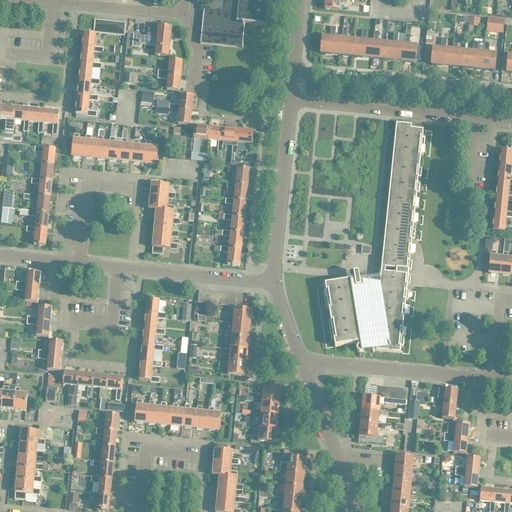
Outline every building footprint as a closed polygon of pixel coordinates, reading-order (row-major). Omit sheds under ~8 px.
[(266,26),(268,0),(223,0),(223,2),(204,7),(200,44),(242,48),(244,24),(266,26)] [(345,0),(325,0),(326,0),(325,0),(324,9),(338,10),(339,1),(342,2),(342,3),(345,3),(345,0)] [(453,11),(452,21),(461,22),(462,12),(453,11)] [(467,26),(478,27),(479,19),(468,18),(467,26)] [(487,27),(497,27),(496,33),(502,34),(503,21),(487,20),(487,27)] [(133,35),(132,47),(139,48),(140,44),(156,46),(155,56),(168,57),(171,28),(158,27),(158,33),(148,32),(148,36),(133,35)] [(340,56),(341,39),(334,38),(334,34),(338,35),(338,30),(335,29),(335,28),(330,27),(329,38),(322,37),(320,54),(340,56)] [(342,39),(341,39),(340,56),(352,57),(353,40),(346,39),(347,28),(343,28),(342,39)] [(353,40),(352,57),(371,59),(372,42),(365,41),(366,31),(362,30),(361,41),(353,40)] [(371,59),(383,60),(385,43),(386,33),(374,31),(372,42),(371,59)] [(402,62),(404,45),(397,44),(398,34),(393,33),(392,44),(385,43),(383,60),(402,62)] [(93,51),(93,52),(102,53),(103,48),(94,47),(95,35),(84,34),(82,50),(93,51)] [(404,45),(402,62),(415,63),(415,58),(420,58),(421,49),(416,49),(416,46),(408,46),(409,35),(405,35),(404,45)] [(450,67),(452,50),(445,49),(446,39),(441,38),(440,49),(432,48),(431,65),(450,67)] [(462,68),(464,51),(457,50),(457,40),(453,39),(452,50),(450,67),(462,68)] [(471,52),(464,51),(462,68),(482,70),(483,53),(476,52),(477,42),(472,41),(471,52)] [(483,53),(482,70),(494,71),(496,54),(494,54),(495,44),(484,43),(483,53)] [(92,67),(92,68),(101,69),(101,64),(92,63),(93,52),(93,51),(82,50),(80,66),(92,67)] [(157,74),(180,77),(181,62),(169,61),(168,71),(158,70),(157,74)] [(90,83),(90,84),(99,85),(100,80),(90,79),(92,68),(92,67),(80,66),(79,82),(90,83)] [(178,92),(180,77),(157,74),(157,76),(151,75),(151,78),(167,79),(166,90),(178,92)] [(88,99),(88,100),(97,101),(98,96),(89,95),(90,84),(90,83),(79,82),(77,98),(88,99)] [(168,109),(191,111),(193,97),(180,95),(179,106),(169,105),(168,109)] [(88,99),(77,98),(75,114),(86,115),(86,116),(96,117),(96,112),(87,111),(88,100),(88,99)] [(12,137),(14,120),(15,108),(0,106),(0,111),(0,118),(6,119),(4,140),(12,141),(12,137)] [(15,108),(14,120),(24,121),(23,132),(27,132),(28,122),(30,109),(15,108)] [(191,111),(168,109),(156,108),(156,114),(168,115),(168,113),(178,114),(177,125),(190,126),(191,111)] [(30,109),(28,122),(39,123),(38,133),(42,133),(43,123),(44,111),(30,109)] [(44,111),(43,123),(53,124),(52,135),(56,135),(58,112),(44,111)] [(410,129),(411,126),(396,124),(395,129),(399,129),(387,241),(384,241),(381,268),(382,268),(408,271),(408,270),(410,270),(411,262),(409,262),(410,255),(412,255),(413,246),(411,246),(411,239),(414,239),(415,231),(412,230),(413,224),(415,224),(416,215),(414,215),(415,208),(417,208),(418,200),(415,199),(416,192),(419,193),(419,184),(417,184),(418,177),(420,177),(421,169),(419,168),(420,155),(422,155),(424,138),(422,137),(423,130),(410,129)] [(208,140),(209,128),(195,126),(193,139),(201,140),(199,154),(206,155),(208,140)] [(209,128),(208,140),(218,142),(217,152),(221,152),(222,142),(224,129),(209,128)] [(224,129),(222,142),(233,143),(231,164),(234,164),(235,158),(237,143),(238,131),(224,129)] [(83,158),(95,159),(97,142),(90,142),(91,131),(86,130),(85,141),(83,158)] [(97,142),(95,159),(108,160),(109,144),(102,143),(103,131),(99,130),(97,142)] [(109,144),(108,160),(120,162),(121,145),(114,144),(115,131),(111,130),(109,144)] [(238,131),(237,143),(247,145),(246,155),(250,155),(253,132),(238,131)] [(83,158),(85,141),(78,140),(78,135),(74,135),(74,134),(74,135),(71,157),(83,158)] [(131,163),(133,146),(126,145),(126,140),(122,139),(121,145),(120,162),(131,163)] [(134,140),(133,146),(131,163),(144,164),(145,147),(138,147),(138,140),(134,140)] [(146,142),(145,147),(144,164),(156,165),(158,148),(150,147),(150,142),(146,142)] [(42,165),(53,167),(55,150),(44,149),(44,148),(35,147),(34,152),(43,153),(42,164),(42,165)] [(501,151),(499,168),(510,169),(510,170),(511,169),(511,164),(511,152),(501,151)] [(42,165),(42,164),(33,163),(33,168),(41,169),(40,180),(40,181),(52,182),(53,167),(42,165)] [(235,185),(247,186),(249,170),(238,169),(238,168),(228,167),(228,173),(232,173),(231,183),(236,184),(235,185)] [(499,168),(497,183),(509,184),(509,186),(511,186),(511,180),(509,180),(510,170),(510,169),(499,168)] [(39,185),(38,196),(38,197),(50,198),(52,182),(40,181),(40,180),(32,179),(32,184),(39,185)] [(234,201),(245,202),(247,186),(235,185),(236,184),(231,183),(227,183),(226,188),(228,189),(226,199),(234,200),(234,201)] [(509,184),(497,183),(496,199),(507,200),(507,202),(511,202),(511,196),(507,196),(509,186),(509,184)] [(150,197),(167,199),(174,200),(174,194),(167,193),(168,186),(151,184),(150,197)] [(38,197),(38,196),(30,195),(29,200),(38,201),(37,212),(37,213),(48,214),(50,198),(38,197)] [(149,209),(156,210),(173,212),(173,207),(166,206),(167,199),(150,197),(149,209)] [(232,217),(244,218),(245,202),(234,201),(234,200),(226,199),(225,199),(224,204),(233,205),(232,216),(232,217)] [(507,200),(496,199),(494,215),(505,217),(505,218),(511,218),(511,212),(506,212),(507,202),(507,200)] [(0,220),(7,221),(9,206),(0,205),(0,220)] [(37,213),(37,212),(20,210),(20,215),(36,217),(35,228),(35,229),(47,230),(48,214),(37,213)] [(155,223),(171,225),(179,226),(179,220),(172,219),(173,212),(156,210),(155,223)] [(230,233),(242,234),(244,218),(232,217),(232,216),(218,215),(218,220),(232,221),(231,232),(230,233)] [(505,217),(494,215),(493,232),(503,233),(503,234),(511,234),(511,229),(504,228),(505,218),(505,217)] [(153,235),(170,237),(177,238),(178,232),(171,232),(171,225),(155,223),(153,235)] [(35,229),(35,228),(26,227),(26,232),(35,233),(33,245),(38,246),(40,247),(40,246),(45,246),(47,230),(35,229)] [(230,233),(231,232),(218,231),(217,236),(230,238),(229,248),(229,249),(240,250),(242,234),(230,233)] [(169,244),(170,237),(153,235),(151,254),(162,256),(163,249),(176,250),(177,244),(169,244)] [(504,241),(502,258),(501,275),(511,276),(511,258),(507,258),(508,241),(504,241)] [(229,249),(229,248),(225,248),(225,245),(220,245),(220,247),(214,247),(213,252),(228,254),(227,265),(239,266),(240,250),(229,249)] [(488,274),(501,275),(502,258),(495,257),(495,252),(491,251),(490,257),(488,274)] [(372,352),(373,353),(373,350),(376,351),(399,353),(400,346),(403,347),(404,329),(402,329),(403,315),(406,316),(407,307),(404,307),(405,300),(407,300),(408,291),(406,291),(407,284),(409,285),(410,276),(407,276),(408,275),(384,273),(384,271),(385,268),(382,268),(381,268),(381,271),(381,272),(379,283),(372,351),(372,352)] [(15,286),(38,289),(40,274),(27,273),(26,284),(16,282),(15,286)] [(372,351),(379,283),(372,282),(371,276),(367,280),(367,282),(359,281),(358,273),(347,274),(348,281),(325,285),(326,292),(323,292),(326,310),(328,309),(331,322),(328,323),(331,340),(333,340),(334,347),(358,343),(358,347),(357,348),(356,348),(356,349),(356,350),(356,351),(357,352),(357,353),(358,353),(359,353),(360,353),(372,351)] [(37,303),(38,289),(15,286),(15,290),(26,292),(24,302),(37,303)] [(157,318),(165,319),(166,314),(157,313),(159,302),(154,301),(154,300),(152,300),(152,301),(147,300),(145,316),(157,318)] [(191,305),(183,304),(181,321),(189,322),(191,305)] [(27,321),(49,323),(51,308),(39,307),(38,318),(27,317),(27,321)] [(232,322),(250,324),(252,311),(234,309),(233,319),(226,318),(226,323),(232,323),(232,322)] [(155,334),(164,335),(164,330),(156,329),(157,318),(145,316),(143,332),(155,334)] [(48,338),(49,323),(27,321),(26,325),(37,326),(36,337),(48,338)] [(231,335),(249,337),(250,324),(232,322),(232,323),(231,332),(225,331),(224,336),(231,336),(231,335)] [(153,350),(154,350),(166,352),(166,348),(162,348),(163,346),(154,345),(155,334),(143,332),(142,348),(153,350)] [(230,348),(247,350),(249,337),(231,335),(231,336),(230,345),(223,344),(223,349),(229,350),(230,348)] [(11,338),(10,348),(19,349),(19,339),(11,338)] [(38,355),(61,357),(62,343),(50,342),(49,352),(38,351),(38,355)] [(198,348),(199,342),(195,342),(195,346),(189,345),(188,359),(195,359),(196,348),(198,348)] [(152,366),(152,367),(164,368),(165,363),(161,363),(161,362),(152,361),(154,350),(153,350),(142,348),(140,364),(152,366)] [(228,361),(246,363),(247,350),(230,348),(229,350),(229,358),(222,358),(222,362),(228,363),(228,361)] [(61,357),(38,355),(38,357),(31,356),(31,359),(48,360),(47,371),(59,372),(61,357)] [(185,362),(177,361),(176,369),(184,370),(185,362)] [(228,361),(228,363),(227,371),(221,370),(220,375),(228,376),(228,375),(245,377),(246,363),(228,361)] [(151,377),(152,367),(152,366),(140,364),(138,381),(149,382),(159,383),(159,378),(151,377)] [(187,374),(195,375),(196,367),(188,366),(187,374)] [(77,386),(78,374),(64,373),(63,385),(73,386),(72,396),(76,396),(77,386)] [(90,398),(91,387),(93,376),(78,374),(77,386),(87,387),(86,397),(90,398)] [(107,377),(93,376),(91,387),(100,388),(99,399),(105,399),(106,389),(107,377)] [(107,377),(106,389),(116,390),(115,401),(119,401),(120,391),(121,390),(122,379),(107,377)] [(376,386),(375,399),(362,397),(361,410),(379,412),(379,411),(380,402),(387,403),(387,399),(381,398),(383,387),(376,386)] [(3,392),(1,409),(13,411),(14,393),(7,393),(7,387),(3,387),(3,392)] [(14,393),(13,411),(25,412),(27,395),(19,394),(19,389),(15,388),(14,393)] [(261,402),(279,403),(281,390),(263,388),(262,398),(255,398),(254,402),(261,403),(261,402)] [(47,389),(45,403),(54,403),(56,390),(47,389)] [(433,403),(456,405),(457,391),(440,389),(439,396),(444,397),(444,400),(433,399),(433,403)] [(146,424),(148,407),(141,407),(141,401),(137,401),(136,406),(134,423),(146,424)] [(158,426),(160,409),(152,408),(153,402),(148,402),(148,407),(146,424),(158,426)] [(260,415),(278,417),(279,403),(261,402),(261,403),(260,411),(253,411),(253,415),(260,416),(260,415)] [(170,427),(172,410),(165,409),(165,404),(160,403),(160,409),(158,426),(170,427)] [(170,427),(182,428),(184,411),(176,410),(177,403),(174,403),(173,405),(172,410),(170,427)] [(456,405),(433,403),(433,407),(443,408),(442,419),(454,420),(456,405)] [(195,429),(196,412),(189,411),(189,406),(184,406),(184,411),(182,428),(195,429)] [(197,407),(196,412),(195,429),(206,431),(208,413),(201,413),(201,407),(197,407)] [(48,423),(56,423),(57,408),(49,408),(48,423)] [(208,413),(206,431),(219,432),(221,415),(212,414),(213,408),(208,408),(208,413)] [(377,426),(378,424),(378,415),(385,416),(386,412),(379,411),(379,412),(361,410),(359,424),(377,426)] [(106,414),(93,413),(92,418),(106,419),(105,430),(105,431),(116,432),(118,416),(106,415),(106,414)] [(276,430),(278,417),(260,415),(260,416),(253,415),(252,428),(259,429),(259,428),(276,430)] [(377,426),(359,424),(357,444),(382,446),(383,438),(376,437),(377,429),(384,429),(384,425),(378,424),(377,426)] [(444,437),(467,439),(468,425),(456,424),(455,434),(444,433),(444,437)] [(275,443),(276,430),(259,428),(259,429),(258,438),(251,437),(250,441),(258,442),(258,441),(275,443)] [(105,431),(105,430),(96,429),(95,434),(104,435),(103,446),(103,447),(114,448),(116,432),(105,431)] [(20,443),(37,445),(41,446),(41,445),(49,446),(50,441),(37,440),(38,432),(21,430),(20,443)] [(465,454),(465,453),(467,439),(444,437),(444,442),(454,443),(453,452),(446,452),(446,455),(453,455),(453,453),(465,454)] [(19,455),(36,457),(42,458),(43,453),(36,452),(37,445),(20,443),(19,455)] [(103,447),(103,446),(90,444),(89,450),(102,451),(101,462),(101,463),(113,464),(114,448),(103,447)] [(214,462),(230,464),(234,464),(235,459),(231,459),(232,451),(215,449),(214,462)] [(287,470),(304,472),(306,453),(284,451),(283,457),(288,457),(287,467),(280,466),(280,471),(287,472),(287,470)] [(19,455),(17,468),(34,470),(44,471),(44,466),(35,465),(36,457),(19,455)] [(413,457),(396,455),(394,469),(412,471),(412,470),(413,461),(420,462),(420,457),(413,456),(413,457)] [(455,472),(478,474),(479,459),(467,458),(466,468),(456,467),(455,472)] [(100,479),(111,480),(113,464),(101,463),(101,462),(92,461),(92,466),(101,467),(100,478),(100,479)] [(233,477),(236,477),(236,472),(230,471),(230,464),(214,462),(212,475),(220,476),(233,477)] [(16,480),(33,482),(41,483),(42,478),(34,477),(34,470),(17,468),(16,480)] [(410,484),(410,483),(411,474),(418,475),(419,470),(412,470),(412,471),(394,469),(393,482),(410,484)] [(285,484),(303,485),(304,472),(287,470),(287,472),(286,480),(279,479),(278,484),(285,485),(285,484)] [(464,487),(476,489),(478,474),(455,472),(455,476),(465,477),(464,487)] [(218,488),(235,490),(239,490),(240,485),(236,485),(236,477),(233,477),(220,476),(218,488)] [(100,479),(100,478),(91,477),(90,482),(99,483),(98,494),(98,495),(110,496),(111,480),(100,479)] [(33,482),(16,480),(14,500),(25,501),(25,500),(28,500),(28,494),(32,495),(32,494),(42,496),(42,490),(33,489),(33,482)] [(409,497),(409,496),(410,487),(417,488),(418,484),(410,483),(410,484),(393,482),(392,495),(409,497)] [(284,497),(301,499),(303,485),(285,484),(285,485),(284,493),(277,493),(277,497),(284,498),(284,497)] [(217,500),(234,502),(244,503),(244,498),(234,497),(235,490),(218,488),(217,500)] [(496,491),(481,489),(480,501),(490,502),(489,511),(493,511),(494,503),(496,491)] [(496,491),(494,503),(504,504),(503,511),(508,511),(509,504),(510,492),(496,491)] [(98,495),(98,494),(89,493),(88,498),(98,499),(96,511),(100,511),(102,511),(103,511),(104,511),(107,511),(110,496),(98,495)] [(408,510),(408,509),(409,500),(416,501),(416,497),(409,496),(409,497),(392,495),(390,508),(408,510)] [(283,510),(300,511),(301,499),(284,497),(284,498),(283,506),(276,506),(276,510),(283,511),(283,510)] [(234,502),(217,500),(216,511),(240,511),(240,510),(233,509),(234,502)]
